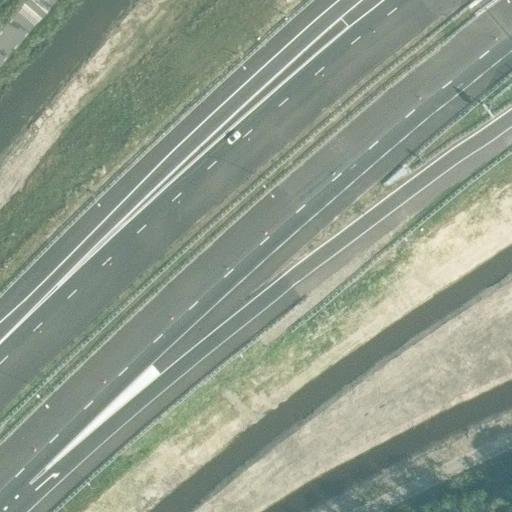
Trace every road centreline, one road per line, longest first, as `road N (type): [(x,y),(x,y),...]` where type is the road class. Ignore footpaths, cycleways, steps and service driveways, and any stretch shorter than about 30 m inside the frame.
road 1 (motorway): [(13,471),(245,250),(511,24)]
road 2 (motorway): [(13,471),(165,380),(511,120)]
road 3 (motorway): [(415,0),(19,357)]
road 4 (motorway): [(353,0),(113,227),(19,357)]
road 5 (unclassified): [(369,511),(511,442)]
